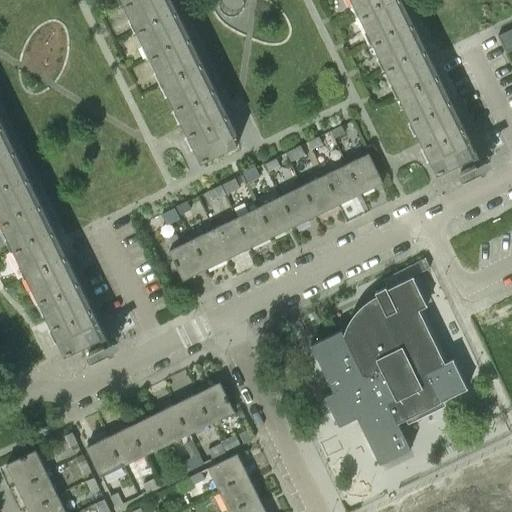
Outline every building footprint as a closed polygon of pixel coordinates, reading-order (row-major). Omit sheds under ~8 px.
[(122,0),(124,3),(201,162),(238,144),(167,0),(122,0)] [(352,0),(437,174),(457,164),(464,180),(481,171),(397,0),(352,0)] [(511,28),(497,36),(506,53),(511,49),(511,28)] [(342,126),(331,131),(335,139),(345,134),(342,126)] [(0,220),(13,248),(65,355),(85,345),(92,360),(109,352),(102,337),(0,128),(0,220)] [(318,137),(307,142),(311,150),(322,145),(318,137)] [(304,155),(300,146),(287,152),(292,161),(304,155)] [(345,164),(360,193),(382,182),(368,153),(345,164)] [(276,159),(265,164),(269,172),(280,167),(276,159)] [(345,164),(323,175),(338,204),(360,193),(345,164)] [(255,168),(245,173),(249,182),(259,176),(255,168)] [(338,204),(323,175),(301,185),(316,215),(338,204)] [(236,178),(223,184),(227,193),(240,187),(236,178)] [(221,185),(208,191),(212,200),(225,194),(221,185)] [(301,185),(279,196),(294,225),(316,215),(301,185)] [(294,225),(279,196),(257,207),(272,236),(294,225)] [(188,202),(177,207),(181,215),(192,210),(188,202)] [(257,207),(235,218),(250,247),(272,236),(257,207)] [(173,209),(158,216),(163,227),(178,220),(173,209)] [(250,247),(235,218),(213,228),(228,258),(250,247)] [(213,228),(191,239),(206,268),(228,258),(213,228)] [(206,268),(191,239),(169,250),(183,279),(206,268)] [(425,257),(414,262),(419,273),(430,268),(425,257)] [(311,345),(311,346),(312,346),(330,383),(331,382),(331,383),(335,391),(330,393),(325,396),(325,397),(326,397),(339,424),(338,424),(339,426),(358,417),(362,425),(380,462),(379,462),(380,464),(410,449),(410,447),(409,448),(395,420),(405,415),(406,418),(408,422),(445,403),(443,400),(467,388),(467,387),(466,387),(453,360),(453,359),(453,358),(445,362),(444,362),(418,309),(427,305),(426,304),(413,277),(413,276),(387,289),(386,286),(384,287),(385,287),(381,289),(377,291),(376,291),(375,292),(377,295),(373,297),(362,306),(352,316),(346,328),(344,333),(343,334),(342,331),(341,330),(340,330),(311,345)] [(220,381),(197,392),(211,422),(234,411),(220,381)] [(197,392),(175,403),(189,432),(211,422),(197,392)] [(167,443),(189,432),(175,403),(153,414),(167,443)] [(145,454),(167,443),(153,414),(131,425),(145,454)] [(123,465),(145,454),(131,425),(109,436),(123,465)] [(64,436),(70,446),(77,443),(72,432),(64,436)] [(221,442),(225,451),(239,444),(235,435),(221,442)] [(100,476),(123,465),(109,436),(86,447),(100,476)] [(192,440),(185,444),(191,456),(198,452),(192,440)] [(212,458),(225,452),(221,443),(208,449),(212,458)] [(6,464),(17,486),(46,472),(35,450),(6,464)] [(208,467),(219,490),(248,476),(237,453),(208,467)] [(188,460),(192,468),(204,463),(200,455),(188,460)] [(90,470),(85,460),(78,463),(83,474),(90,470)] [(46,472),(17,486),(28,508),(57,494),(46,472)] [(248,476),(219,490),(229,511),(259,498),(248,476)] [(99,488),(94,477),(86,481),(92,491),(99,488)] [(142,484),(146,491),(157,486),(153,478),(142,484)] [(117,492),(110,496),(115,507),(123,503),(117,492)] [(28,508),(29,511),(65,511),(57,494),(28,508)] [(229,511),(265,511),(259,498),(229,511)] [(99,511),(110,511),(104,499),(95,503),(99,511)]
